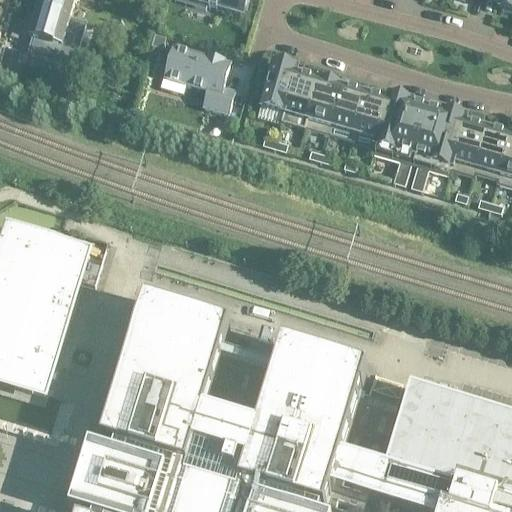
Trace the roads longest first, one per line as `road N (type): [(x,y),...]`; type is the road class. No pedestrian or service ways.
road 1 (residential): [(275,3),(272,22),(301,45),(511,101)]
road 2 (residential): [(511,54),(315,0)]
